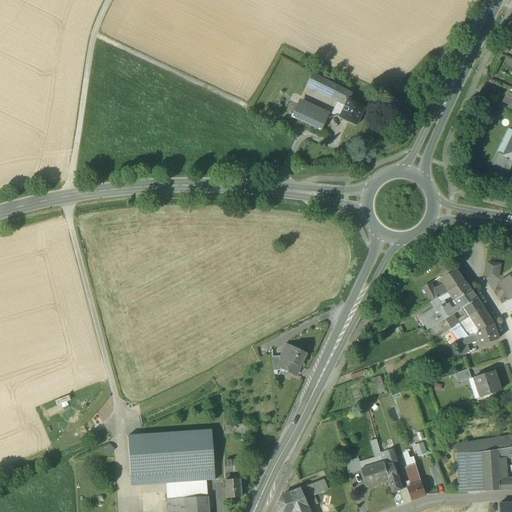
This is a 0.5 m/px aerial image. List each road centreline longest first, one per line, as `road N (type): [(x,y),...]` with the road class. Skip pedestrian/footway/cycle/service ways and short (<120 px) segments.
road 1 (track): [(111,0),(95,36),(68,197),(120,411),(125,511)]
road 2 (tertiary): [(0,214),(168,186),(367,202)]
road 3 (primary): [(254,511),(390,238)]
road 4 (track): [(95,36),(331,145),(342,122)]
road 5 (primary): [(409,174),(495,0)]
